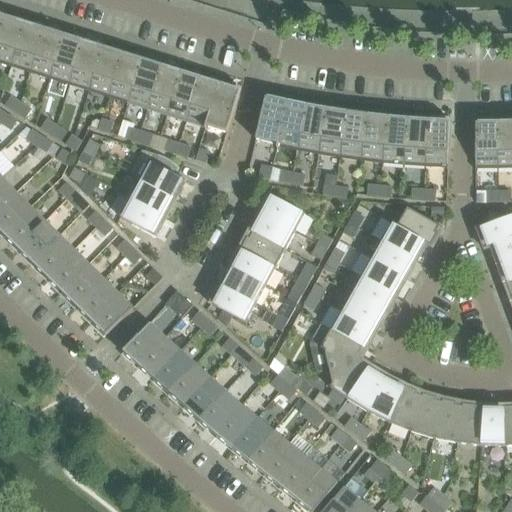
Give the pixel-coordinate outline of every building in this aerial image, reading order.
[(0,62),(12,66),(25,25),(26,22),(16,18),(15,22),(6,19),(0,37),(0,62)] [(32,72),(45,31),(46,28),(36,25),(35,28),(25,25),(12,66),(32,72)] [(58,57),(64,37),(65,34),(55,31),(54,34),(45,31),(32,72),(51,78),(58,57)] [(70,84),(84,43),(85,40),(75,37),(74,40),(64,37),(58,57),(51,78),(70,84)] [(90,91),(103,50),(104,46),(94,43),(93,46),(84,43),(70,84),(90,91)] [(109,97),(123,56),(124,52),(114,49),(113,53),(103,50),(90,91),(109,97)] [(129,103),(142,62),(143,58),(133,55),(132,59),(123,56),(109,97),(129,103)] [(148,109),(162,68),(163,65),(153,61),(152,65),(142,62),(129,103),(148,109)] [(168,115),(181,74),(182,71),(172,67),(171,71),(162,68),(148,109),(168,115)] [(187,121),(201,80),(202,77),(192,74),(191,77),(181,74),(168,115),(187,121)] [(207,128),(220,86),(221,83),(211,80),(210,83),(201,80),(187,121),(207,128)] [(227,134),(240,93),(241,89),(231,86),(229,89),(220,86),(207,128),(227,134)] [(15,114),(21,104),(11,98),(5,107),(15,114)] [(278,146),(287,104),(288,100),(278,98),(277,102),(266,99),(256,141),(278,146)] [(298,150),(307,108),(308,104),(297,102),(297,106),(287,104),(278,146),(298,150)] [(25,120),(31,111),(21,104),(15,114),(25,120)] [(319,154),(327,112),(328,108),(317,106),(317,110),(307,108),(298,150),(319,154)] [(340,157),(347,115),(348,111),(337,109),(337,113),(327,112),(319,154),(340,157)] [(362,160),(368,117),(368,114),(357,112),(357,116),(347,115),(340,157),(362,160)] [(383,162),(388,120),(388,116),(387,116),(378,115),(377,118),(368,117),(362,160),(383,162)] [(11,132),(17,122),(7,116),(1,125),(11,132)] [(404,164),(408,121),(408,118),(398,117),(397,121),(388,120),(383,162),(404,164)] [(426,166),(428,123),(429,119),(418,118),(418,122),(408,121),(404,164),(426,166)] [(110,135),(113,124),(102,120),(101,122),(98,131),(110,135)] [(448,167),(450,120),(438,120),(438,123),(428,123),(426,166),(448,167)] [(511,167),(511,120),(508,121),(508,125),(498,125),(498,168),(511,167)] [(51,136),(57,127),(47,121),(41,130),(51,136)] [(92,123),(91,129),(98,131),(101,122),(96,121),(92,123)] [(498,168),(498,125),(498,121),(487,121),(487,125),(476,125),(476,168),(498,168)] [(61,143),(67,134),(57,127),(51,136),(61,143)] [(138,143),(141,133),(129,129),(126,140),(138,143)] [(36,148),(42,138),(32,132),(26,141),(36,148)] [(149,147),(153,136),(141,133),(138,143),(149,147)] [(76,153),(82,143),(72,137),(66,146),(76,153)] [(47,154),(53,145),(42,138),(36,148),(47,154)] [(94,157),(100,146),(90,141),(84,152),(94,157)] [(176,156),(180,145),(168,141),(165,152),(176,156)] [(188,159),(191,149),(180,145),(176,156),(188,159)] [(206,165),(210,154),(199,150),(196,162),(206,165)] [(67,167),(73,158),(62,151),(56,160),(67,167)] [(88,168),(94,157),(84,152),(78,162),(88,168)] [(182,181),(171,175),(176,167),(169,162),(162,158),(158,157),(153,165),(150,163),(139,183),(172,200),(174,201),(181,188),(178,187),(182,181)] [(270,181),(272,169),(262,167),(259,178),(270,181)] [(80,185),(85,175),(74,169),(69,179),(80,185)] [(291,185),(294,175),(282,172),(279,183),(291,185)] [(303,188),(305,177),(294,175),(291,185),(303,188)] [(0,208),(16,194),(3,179),(0,180),(0,208)] [(169,205),(172,200),(139,183),(130,201),(162,218),(164,219),(171,206),(169,205)] [(75,193),(67,184),(59,192),(67,201),(75,193)] [(335,199),(336,188),(324,186),(323,197),(335,199)] [(379,198),(381,187),(368,186),(367,197),(379,198)] [(391,200),(392,189),(381,187),(379,198),(391,200)] [(347,201),(348,190),(336,188),(335,199),(347,201)] [(423,202),(424,191),(412,190),(411,201),(423,202)] [(435,203),(436,192),(424,191),(423,202),(435,203)] [(511,204),(511,192),(499,193),(499,204),(511,204)] [(84,201),(75,193),(67,201),(76,209),(84,201)] [(499,204),(499,193),(487,193),(487,204),(499,204)] [(3,237),(31,208),(16,194),(0,208),(0,236),(2,238),(3,237)] [(295,235),(305,215),(273,198),(269,205),(267,203),(260,216),(263,217),(295,235)] [(159,223),(162,218),(130,201),(120,218),(155,237),(161,224),(159,223)] [(18,251),(46,223),(31,208),(3,237),(10,244),(9,245),(16,253),(18,251)] [(436,234),(439,227),(408,209),(398,227),(423,243),(431,248),(438,235),(436,234)] [(444,220),(444,209),(432,209),(431,220),(444,220)] [(104,221),(96,213),(88,221),(96,229),(104,221)] [(359,229),(364,219),(355,213),(349,224),(359,229)] [(285,252),(295,235),(263,217),(260,223),(257,221),(251,234),(253,235),(285,252)] [(511,239),(511,217),(479,229),(484,243),(487,242),(489,249),(493,248),(511,239)] [(113,230),(104,221),(96,229),(105,238),(113,230)] [(32,266),(60,237),(46,223),(18,251),(25,258),(23,259),(31,267),(32,266)] [(353,240),(359,229),(349,224),(343,235),(353,240)] [(423,243),(398,227),(392,224),(381,243),(413,261),(415,262),(422,250),(420,248),(423,243)] [(275,270),(285,252),(253,235),(250,241),(248,239),(241,252),(243,253),(275,270)] [(327,252),(333,241),(323,236),(317,246),(327,252)] [(47,280),(75,251),(60,237),(32,266),(39,272),(38,274),(45,281),(47,280)] [(511,260),(511,239),(493,248),(497,260),(500,259),(502,264),(511,260)] [(133,250),(125,242),(117,249),(125,258),(133,250)] [(410,266),(413,261),(381,243),(371,261),(403,279),(405,280),(412,268),(410,266)] [(321,262),(327,252),(317,246),(312,257),(321,262)] [(339,265),(345,255),(335,249),(329,260),(339,265)] [(142,259),(133,250),(125,258),(134,267),(142,259)] [(61,294),(89,266),(75,251),(47,280),(54,287),(52,288),(60,295),(61,294)] [(266,288),(275,270),(243,253),(240,258),(238,257),(231,270),(234,271),(266,288)] [(333,276),(339,265),(329,260),(323,271),(333,276)] [(511,282),(511,260),(502,264),(499,265),(504,279),(507,278),(509,284),(511,282)] [(400,284),(403,279),(371,261),(361,279),(393,297),(395,298),(402,285),(400,284)] [(76,308),(104,280),(89,266),(61,294),(68,301),(67,302),(74,310),(76,308)] [(163,279),(154,270),(146,278),(155,287),(163,279)] [(256,306),(266,288),(234,271),(231,276),(228,275),(222,288),(224,289),(256,306)] [(308,287),(313,276),(304,271),(298,282),(308,287)] [(390,302),(393,297),(361,279),(351,296),(383,314),(385,316),(392,303),(390,302)] [(90,323),(119,294),(104,280),(76,308),(83,315),(81,317),(89,324),(90,323)] [(302,298),(308,287),(298,282),(292,292),(302,298)] [(319,301),(325,290),(315,285),(310,296),(319,301)] [(246,324),(256,306),(224,289),(221,294),(219,293),(212,306),(246,324)] [(177,293),(166,306),(175,314),(187,301),(177,293)] [(106,338),(134,309),(119,294),(90,323),(97,330),(96,331),(104,338),(105,337),(106,338)] [(313,312),(319,301),(310,296),(304,306),(313,312)] [(380,320),(383,314),(351,296),(341,314),(373,332),(375,333),(382,321),(380,320)] [(182,320),(193,307),(187,301),(175,314),(182,320)] [(288,323),(294,312),(284,307),(278,317),(288,323)] [(201,330),(208,321),(199,313),(192,321),(201,330)] [(370,337),(373,332),(341,314),(331,331),(363,350),(365,351),(372,339),(370,337)] [(282,333),(288,323),(278,317),(272,328),(282,333)] [(210,338),(217,329),(208,321),(201,330),(210,338)] [(139,368),(165,338),(149,324),(123,354),(124,355),(122,356),(130,363),(132,362),(139,368)] [(360,355),(363,350),(331,331),(322,326),(312,345),(325,352),(329,368),(362,360),(361,356),(360,355)] [(154,382),(181,352),(165,338),(139,368),(138,370),(146,377),(147,376),(154,382)] [(231,357),(239,348),(229,340),(222,348),(231,357)] [(169,396),(196,366),(181,352),(154,382),(153,383),(161,391),(162,389),(169,396)] [(247,370),(254,361),(245,353),(238,362),(247,370)] [(348,401),(368,370),(363,367),(363,366),(362,360),(329,368),(333,385),(330,389),(348,401)] [(256,378),(263,369),(254,361),(247,370),(256,378)] [(184,409),(211,379),(196,366),(169,396),(168,397),(176,404),(177,403),(184,409)] [(368,414),(385,381),(380,378),(381,376),(369,368),(368,370),(348,401),(368,413),(368,414)] [(286,385),(294,376),(284,369),(277,378),(286,385)] [(296,393),(303,384),(294,376),(286,385),(296,393)] [(280,394),(286,385),(277,378),(270,386),(280,394)] [(200,423),(226,393),(211,379),(184,409),(183,411),(191,418),(192,416),(200,423)] [(389,424),(403,390),(398,388),(399,385),(386,379),(385,381),(368,414),(389,424)] [(289,401),(296,393),(286,385),(280,394),(289,401)] [(411,433),(423,398),(417,396),(418,394),(404,388),(403,390),(389,424),(411,433)] [(217,438),(242,407),(226,393),(200,423),(198,424),(206,431),(208,430),(217,438)] [(435,440),(442,404),(436,403),(437,400),(423,396),(423,398),(411,433),(434,440),(435,440)] [(455,444),(462,409),(456,407),(457,405),(443,402),(442,404),(435,440),(455,444)] [(309,421),(316,413),(306,405),(299,414),(309,421)] [(479,447),(483,411),(477,410),(477,408),(463,406),(462,409),(455,444),(457,445),(479,447)] [(233,451),(258,420),(242,407),(217,438),(216,440),(224,446),(225,445),(233,451)] [(503,448),(503,412),(497,411),(497,409),(483,408),(483,411),(479,447),(481,448),(503,448)] [(511,447),(511,408),(503,409),(503,412),(503,448),(505,448),(511,447)] [(318,429),(325,420),(316,413),(309,421),(318,429)] [(354,435),(361,427),(351,419),(344,428),(354,435)] [(249,464),(274,432),(258,420),(233,451),(232,452),(240,459),(241,458),(249,464)] [(363,443),(370,434),(361,427),(354,435),(363,443)] [(341,447),(348,438),(338,430),(331,439),(341,447)] [(265,476),(290,445),(274,432),(249,464),(247,465),(256,472),(257,470),(265,476)] [(350,454),(357,446),(348,438),(341,447),(350,454)] [(280,489),(306,458),(290,445),(265,476),(263,478),(272,485),(273,483),(280,489)] [(396,469),(403,460),(393,452),(386,461),(396,469)] [(296,502),(321,471),(306,458),(280,489),(279,491),(288,497),(289,496),(296,502)] [(405,476),(412,467),(403,460),(396,469),(405,476)] [(380,478),(387,469),(377,462),(370,470),(380,478)] [(389,486),(396,477),(387,469),(380,478),(389,486)] [(308,511),(315,511),(338,484),(321,471),(296,502),(295,504),(303,510),(305,509),(308,511)] [(411,504),(418,495),(409,487),(402,496),(411,504)] [(352,511),(360,502),(344,489),(325,511),(352,511)] [(437,506),(444,497),(434,489),(427,498),(437,506)] [(446,511),(453,504),(444,497),(437,506),(445,511),(446,511)] [(426,511),(431,511),(437,506),(427,498),(420,506),(426,511)] [(372,511),(360,502),(352,511),(372,511)]
